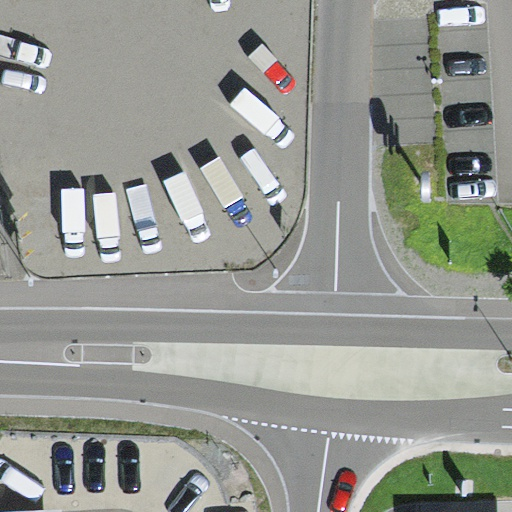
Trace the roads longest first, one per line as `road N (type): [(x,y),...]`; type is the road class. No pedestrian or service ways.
road 1 (unclassified): [(331,360),(345,0)]
road 2 (primary): [(331,360),(0,352)]
road 3 (primary): [(331,360),(435,397),(511,406)]
road 4 (primary): [(511,333),(331,360)]
road 5 (residential): [(321,511),(331,360)]
